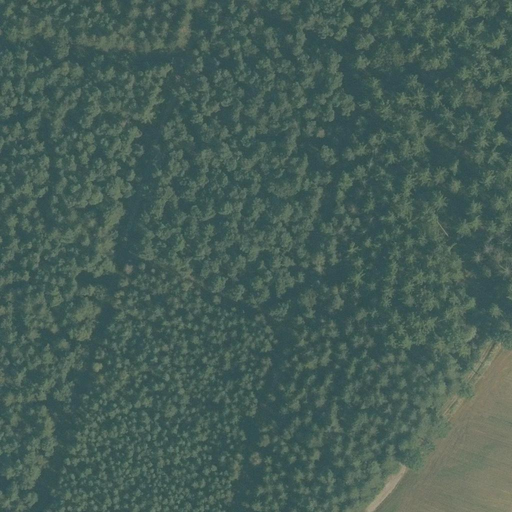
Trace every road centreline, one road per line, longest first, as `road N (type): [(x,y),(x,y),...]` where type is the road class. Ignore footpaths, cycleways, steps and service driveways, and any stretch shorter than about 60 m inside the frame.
road 1 (track): [(38,511),(183,53)]
road 2 (track): [(235,511),(372,57)]
road 3 (track): [(360,511),(511,325)]
road 4 (track): [(0,39),(183,53)]
road 5 (track): [(372,57),(231,0)]
road 6 (track): [(511,112),(372,57)]
